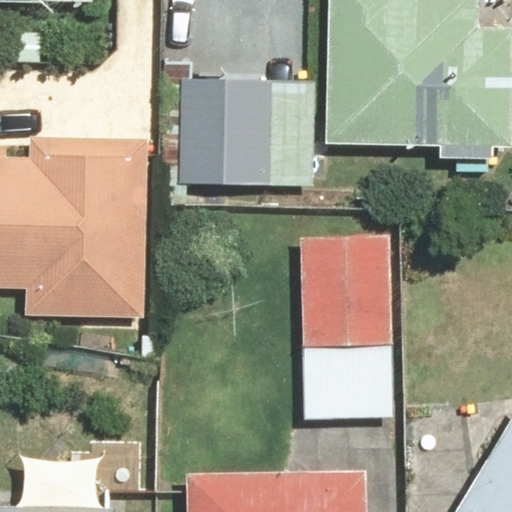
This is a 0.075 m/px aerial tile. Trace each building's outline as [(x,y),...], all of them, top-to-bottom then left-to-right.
[(340,0),(335,143),(448,148),(447,156),(475,157),(474,172),(511,173),(511,18),(491,18),(491,0),(340,0)] [(189,74),(186,181),(320,186),(324,79),(189,74)] [(150,317),(155,138),(36,135),(36,155),(16,154),(16,148),(0,147),(0,288),(33,290),(33,314),(150,317)] [(402,233),(310,235),(314,416),(406,414),(402,233)] [(511,511),(511,428),(461,511),(511,511)] [(379,511),(380,475),(198,469),(196,511),(379,511)] [(0,505),(0,511),(127,511),(128,511),(114,511),(116,475),(43,472),(41,508),(0,505)]
